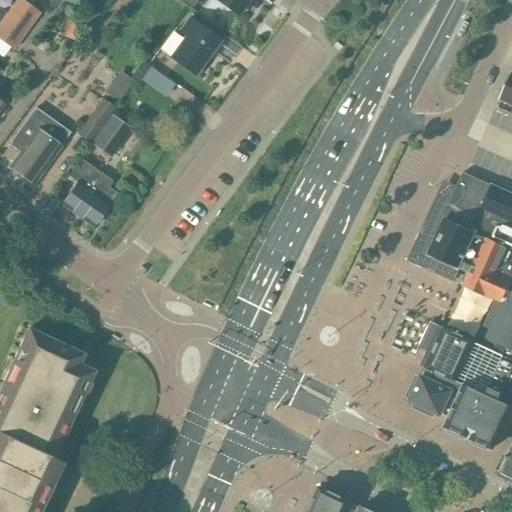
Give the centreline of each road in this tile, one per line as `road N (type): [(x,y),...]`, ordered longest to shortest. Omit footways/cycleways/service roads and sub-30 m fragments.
road 1 (primary): [(422,0),(314,173),(222,360)]
road 2 (residential): [(111,288),(324,0)]
road 3 (primary): [(264,380),(387,128)]
road 4 (tertiary): [(511,498),(356,423)]
road 5 (residential): [(387,265),(455,124)]
road 6 (primary): [(387,128),(449,0)]
road 7 (tertiary): [(111,288),(0,210)]
